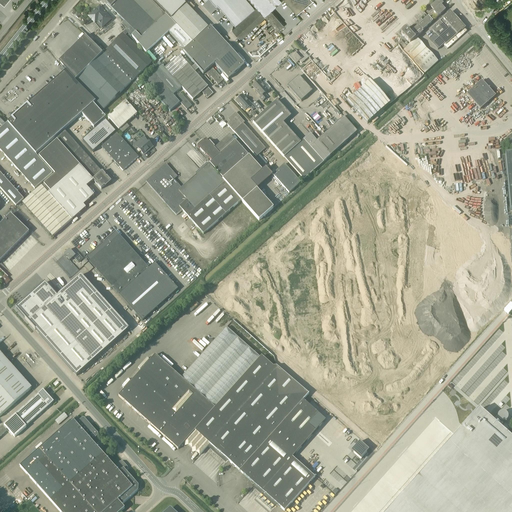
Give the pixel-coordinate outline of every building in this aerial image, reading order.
[(146,53),(169,33),(176,26),(170,20),(149,0),(109,0),(106,3),(111,8),(136,33),(132,37),(146,53)] [(181,0),(152,0),(171,19),(186,4),(181,0)] [(248,0),(212,0),(216,4),(217,3),(235,24),(255,7),(248,0)] [(251,0),(264,15),(267,18),(273,12),(270,10),(281,0),(251,0)] [(284,0),(296,14),(312,0),(284,0)] [(433,12),(438,17),(444,11),(439,6),(443,3),(440,0),(436,0),(430,6),(434,11),(433,12)] [(187,5),(170,20),(176,26),(192,42),(197,38),(208,28),(187,5)] [(95,25),(98,22),(102,28),(111,20),(100,7),(88,17),(95,25)] [(241,40),(265,18),(256,8),(232,30),(241,40)] [(273,12),(267,18),(277,30),(279,28),(280,28),(284,25),(273,12)] [(464,29),(457,21),(450,13),(431,29),(435,34),(429,40),(438,50),(443,45),(447,49),(466,32),(464,29)] [(410,44),(416,38),(423,32),(422,31),(433,22),(428,17),(417,26),(410,33),(406,28),(405,28),(401,32),(401,33),(410,44)] [(192,42),(176,26),(169,33),(184,50),(183,52),(203,74),(214,65),(228,80),(245,66),(211,28),(197,39),(197,38),(192,42)] [(252,52),(266,39),(256,29),(249,36),(248,35),(241,41),(252,52)] [(125,32),(103,54),(131,82),(142,71),(142,72),(152,62),(132,42),(134,40),(125,32)] [(103,110),(131,82),(103,54),(85,36),(77,44),(78,45),(67,56),(66,55),(59,62),(67,70),(77,80),(76,80),(95,102),(103,110)] [(403,50),(414,62),(424,74),(438,62),(416,38),(410,44),(403,50)] [(289,57),(295,63),(299,61),(301,64),(307,58),(301,51),(297,54),(295,51),(289,57)] [(287,61),(283,65),(289,71),(293,67),(287,61)] [(179,104),(174,98),(173,96),(182,88),(193,101),(202,93),(207,99),(213,94),(207,88),(208,87),(188,65),(173,78),(162,66),(144,82),(170,112),(179,104)] [(210,77),(217,85),(223,81),(212,69),(206,74),(209,78),(210,77)] [(25,144),(34,154),(35,155),(82,114),(94,128),(105,118),(93,104),(95,102),(75,82),(76,80),(77,80),(67,70),(28,105),(27,104),(27,105),(12,118),(11,119),(7,123),(7,124),(16,134),(25,144)] [(462,85),(472,76),(468,71),(458,80),(462,85)] [(287,86),(301,102),(312,92),(298,76),(287,86)] [(259,99),(262,102),(267,98),(264,94),(268,91),(259,81),(252,87),(258,93),(257,94),(260,97),(259,99)] [(370,81),(347,101),(367,124),(390,104),(370,81)] [(480,110),(495,96),(482,81),(466,95),(480,110)] [(332,96),(343,102),(346,97),(336,92),(335,93),(334,93),(332,96)] [(180,93),(174,98),(179,104),(180,103),(186,111),(191,106),(180,93)] [(255,107),(253,104),(252,105),(248,102),(242,96),(236,101),(245,112),(249,108),(252,111),(255,107)] [(137,114),(125,101),(107,118),(122,134),(129,128),(126,124),(137,114)] [(252,123),(259,130),(262,128),(284,109),(277,101),(255,120),(253,117),(250,120),(252,122),(252,123)] [(291,117),(284,109),(262,128),(259,130),(284,158),(300,143),(283,124),(291,117)] [(230,122),(227,125),(256,158),(265,149),(243,124),(244,123),(235,113),(227,120),(230,122)] [(319,145),(330,157),(357,133),(343,117),(317,141),(319,144),(319,145)] [(0,147),(16,134),(7,124),(0,129),(0,147)] [(38,157),(55,175),(54,175),(43,185),(44,185),(41,187),(71,221),(72,221),(85,209),(85,208),(83,206),(94,196),(86,187),(93,181),(101,189),(110,181),(65,131),(56,139),(57,140),(38,157)] [(138,158),(115,133),(100,146),(123,171),(138,158)] [(25,144),(16,134),(0,147),(0,151),(7,160),(25,144)] [(310,135),(303,141),(323,163),(330,157),(319,145),(319,144),(317,141),(316,142),(310,135)] [(141,144),(139,141),(133,147),(135,150),(137,148),(144,156),(150,150),(149,149),(152,147),(146,140),(141,144)] [(209,164),(223,179),(222,180),(225,183),(241,201),(240,202),(258,222),(273,209),(249,183),(262,172),(235,142),(220,155),(214,148),(209,142),(202,141),(197,146),(200,150),(205,156),(205,155),(211,162),(209,164)] [(303,141),(300,143),(284,158),(304,180),(323,163),(303,141)] [(34,154),(25,144),(7,160),(16,170),(34,154)] [(34,154),(16,170),(25,180),(43,164),(35,155),(34,154)] [(52,174),(43,164),(25,180),(34,190),(52,174)] [(178,192),(182,189),(174,180),(177,177),(166,164),(146,182),(173,213),(186,201),(178,192)] [(178,192),(186,201),(194,210),(225,183),(222,180),(208,165),(182,189),(178,192)] [(289,193),(301,183),(284,165),(272,175),(289,193)] [(377,221),(317,225),(328,391),(467,381),(465,341),(438,343),(437,320),(511,315),(511,299),(355,310),(354,293),(511,282),(511,258),(511,252),(511,245),(371,255),(370,249),(511,240),(510,231),(370,240),(370,234),(509,225),(506,174),(374,183),(377,221)] [(0,188),(7,196),(15,189),(6,179),(0,184),(0,188)] [(203,235),(240,202),(241,201),(225,183),(194,210),(186,201),(173,213),(176,216),(182,211),(203,235)] [(71,221),(41,187),(22,203),(52,237),(53,237),(71,221)] [(15,189),(7,196),(16,206),(24,199),(15,189)] [(0,225),(0,261),(29,232),(11,214),(0,225)] [(141,239),(149,248),(162,245),(164,246),(163,248),(161,246),(162,249),(163,250),(166,253),(168,250),(166,251),(163,249),(165,248),(165,247),(168,249),(169,253),(174,252),(169,249),(175,247),(174,246),(178,245),(178,244),(153,214),(155,221),(150,224),(151,226),(145,227),(146,231),(139,233),(142,237),(141,239)] [(149,269),(148,269),(119,236),(115,232),(86,258),(89,261),(89,262),(119,296),(149,269)] [(78,263),(83,259),(77,253),(75,255),(70,250),(64,255),(70,261),(73,258),(78,263)] [(149,269),(119,296),(142,322),(178,289),(155,263),(148,269),(149,269)] [(0,279),(6,286),(12,281),(6,274),(0,279)] [(130,330),(81,275),(57,297),(45,283),(16,309),(76,377),(130,330)] [(212,314),(217,308),(210,301),(204,307),(212,314)] [(224,314),(218,320),(223,325),(229,319),(224,314)] [(273,367),(261,356),(260,358),(226,328),(181,378),(155,355),(118,396),(178,450),(185,442),(200,456),(210,444),(284,511),(314,477),(292,457),(315,431),(308,425),(318,413),(303,400),(309,394),(290,378),(276,367),(273,367)] [(0,416),(31,389),(0,354),(0,416)] [(52,403),(42,391),(15,415),(16,416),(10,422),(12,424),(18,419),(25,427),(52,403)] [(511,511),(511,438),(488,417),(488,418),(479,410),(464,427),(463,427),(387,511),(511,511)] [(59,425),(68,416),(65,413),(56,421),(59,425)] [(122,505),(138,490),(138,485),(126,471),(127,470),(128,467),(123,462),(120,462),(114,467),(95,446),(100,442),(96,438),(98,436),(98,434),(84,418),(82,418),(80,420),(77,416),(20,467),(60,511),(120,511),(124,508),(122,505)] [(360,460),(365,455),(369,450),(359,442),(351,451),(360,460)]
